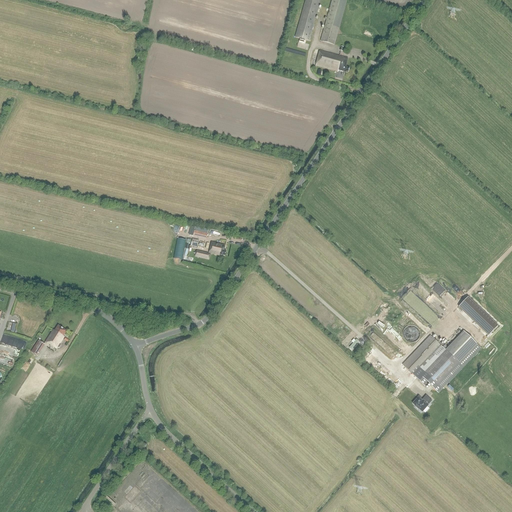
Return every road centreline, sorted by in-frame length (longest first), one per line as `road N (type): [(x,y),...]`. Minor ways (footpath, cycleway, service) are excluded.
road 1 (unclassified): [(133,344),(210,313),(423,0)]
road 2 (tertiary): [(133,344),(93,309),(0,286)]
road 3 (tertiary): [(252,511),(150,408)]
road 4 (unclassified): [(78,511),(150,408)]
